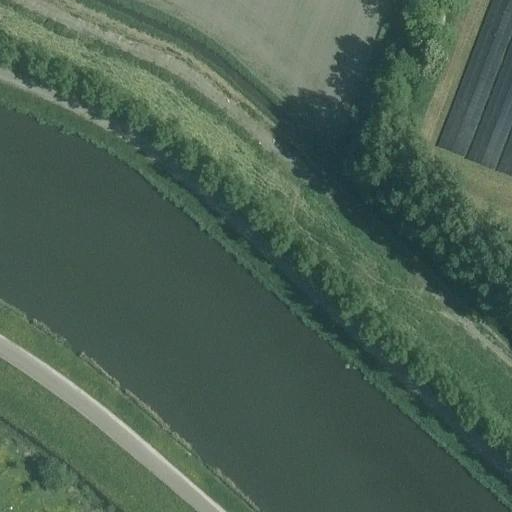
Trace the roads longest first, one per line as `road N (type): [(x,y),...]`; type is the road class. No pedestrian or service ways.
road 1 (unclassified): [(511,480),(155,153),(84,109),(0,75)]
road 2 (tertiary): [(214,511),(139,444),(0,342)]
